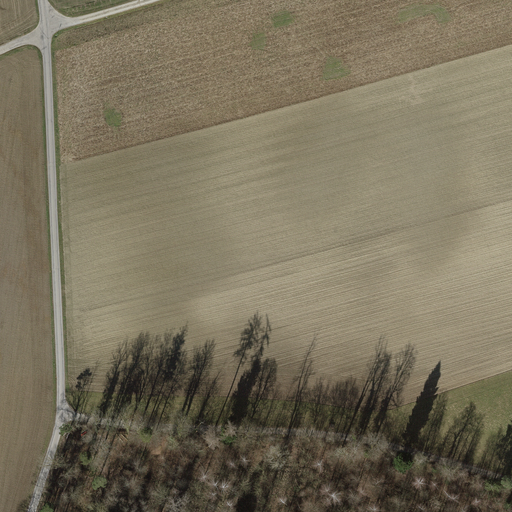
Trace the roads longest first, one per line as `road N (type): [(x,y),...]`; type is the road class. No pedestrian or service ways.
road 1 (unclassified): [(41,0),(63,412),(31,511)]
road 2 (track): [(511,479),(382,442),(63,412)]
